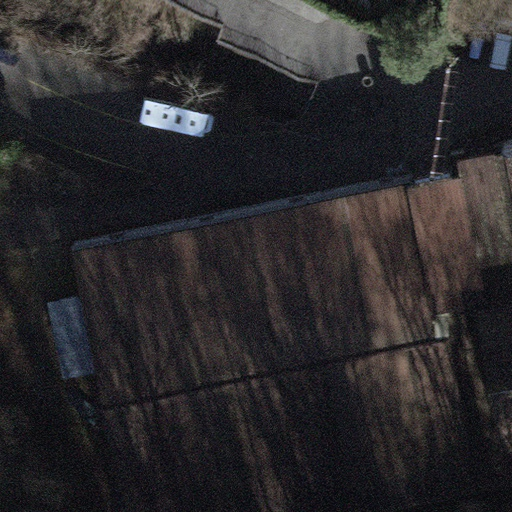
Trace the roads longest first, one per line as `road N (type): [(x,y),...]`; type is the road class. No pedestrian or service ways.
road 1 (residential): [(0,86),(226,188)]
road 2 (unclassified): [(226,188),(0,246)]
road 3 (residential): [(226,188),(319,183),(388,130)]
